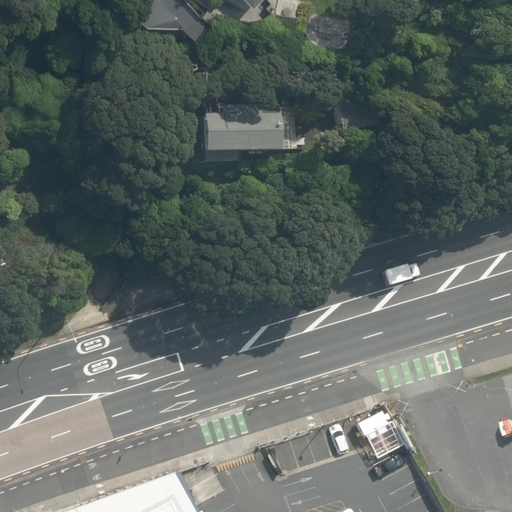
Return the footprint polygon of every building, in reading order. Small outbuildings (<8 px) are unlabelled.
[(207,26),(182,0),(133,0),(129,25),(139,35),(185,35),(191,41),(207,26)] [(337,133),(373,128),(368,92),(332,97),(337,133)] [(199,109),(200,164),(232,163),(232,154),(274,153),(274,151),(290,151),(289,115),(274,115),(274,109),(199,109)] [(147,277),(182,279),(183,256),(147,255),(147,277)] [(511,511),(511,412),(504,376),(381,403),(440,511),(511,511)] [(188,511),(169,476),(65,511),(188,511)]
